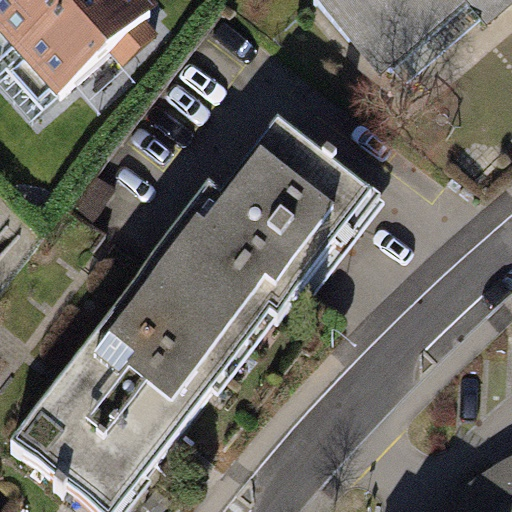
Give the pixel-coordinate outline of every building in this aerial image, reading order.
[(0,0),(0,41),(21,65),(94,0),(0,0)] [(165,21),(145,0),(94,0),(21,65),(63,112),(165,21)] [(511,0),(318,0),(306,11),(408,125),(511,32),(511,0)] [(202,199),(138,280),(243,361),(370,208),(273,138),(217,209),(202,199)] [(78,511),(119,511),(243,361),(138,280),(3,454),(78,511)] [(511,511),(511,470),(507,472),(451,511),(511,511)]
